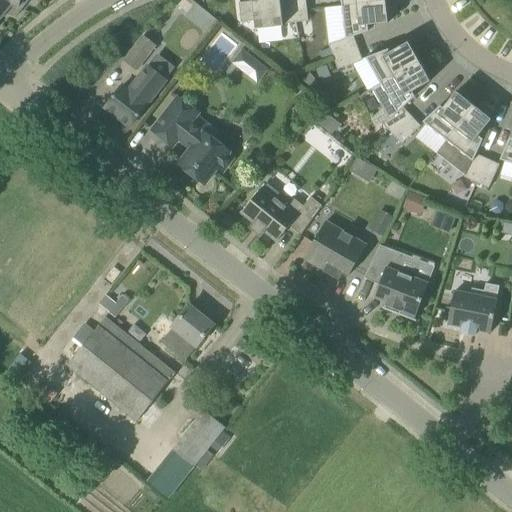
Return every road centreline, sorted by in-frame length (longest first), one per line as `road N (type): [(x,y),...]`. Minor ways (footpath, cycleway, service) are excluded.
road 1 (unclassified): [(511,500),(2,85)]
road 2 (unclassified): [(104,0),(62,24),(2,85)]
